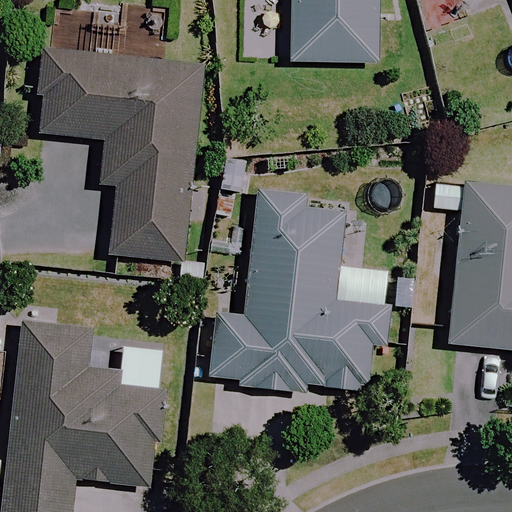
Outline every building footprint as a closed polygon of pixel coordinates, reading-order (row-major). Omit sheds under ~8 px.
[(292,0),(294,65),(404,63),(403,22),(383,22),(382,0),(292,0)] [(202,187),(207,66),(167,64),(169,5),(95,2),(94,21),(48,19),(43,138),(106,141),(104,186),(116,187),(113,260),(185,263),(188,186),(202,187)] [(511,190),(469,186),(452,348),(511,353),(511,190)] [(309,197),(260,194),(252,322),(215,320),(210,387),(371,398),(377,307),(338,305),(344,217),(308,214),(309,197)] [(143,388),(145,362),(89,357),(91,334),(21,327),(3,511),(73,511),(76,483),(150,490),(159,390),(143,388)]
